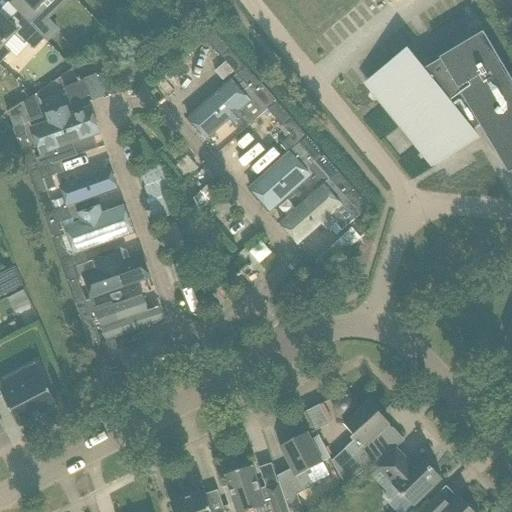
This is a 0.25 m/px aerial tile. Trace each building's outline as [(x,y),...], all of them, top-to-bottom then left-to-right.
[(48,0),(23,0),(35,13),(48,0)] [(469,6),(462,10),(468,20),(475,16),(469,6)] [(3,46),(13,35),(24,45),(37,32),(30,25),(18,13),(8,23),(0,14),(0,63),(11,53),(3,46)] [(57,32),(41,14),(30,25),(37,32),(46,42),(57,32)] [(234,72),(237,75),(246,67),(215,32),(206,40),(226,63),(234,72)] [(424,72),(407,51),(370,82),(433,159),(474,134),(472,131),(480,127),(508,174),(511,172),(511,80),(483,33),(440,59),(441,61),(424,72)] [(226,63),(215,72),(223,81),(234,72),(226,63)] [(264,113),(268,110),(276,102),(246,67),(237,75),(243,82),(260,101),(249,111),(257,119),(264,113)] [(3,69),(0,72),(0,86),(11,95),(20,83),(3,69)] [(186,119),(206,142),(230,121),(235,126),(244,118),(239,113),(251,102),(238,87),(243,82),(237,75),(186,119)] [(298,145),(307,137),(276,102),(268,110),(291,136),(280,146),(288,154),(290,153),(298,145)] [(31,127),(40,154),(98,134),(88,107),(70,114),(68,107),(43,116),(45,122),(31,127)] [(40,169),(28,136),(31,135),(27,124),(13,129),(29,173),(40,169)] [(307,137),(298,145),(314,163),(315,163),(320,169),(329,162),(307,137)] [(248,189),(270,213),(311,177),(290,153),(288,154),(248,189)] [(185,161),(174,171),(185,184),(196,174),(185,161)] [(29,173),(44,217),(55,213),(43,180),(57,175),(53,165),(46,167),(40,169),(29,173)] [(63,199),(66,208),(118,190),(110,169),(59,187),(63,199)] [(329,180),(352,206),(342,215),(350,224),(369,207),(338,172),(329,180)] [(171,180),(148,189),(152,201),(175,192),(171,180)] [(278,224),(298,245),(321,225),(327,231),(337,222),(332,217),(343,207),(323,185),(278,224)] [(208,186),(192,200),(198,207),(214,192),(208,186)] [(63,199),(54,202),(58,212),(67,209),(66,208),(63,199)] [(80,222),(64,228),(74,256),(84,252),(134,234),(124,206),(103,214),(100,206),(77,214),(80,222)] [(44,217),(59,261),(71,257),(70,257),(59,224),(72,219),(68,208),(67,209),(58,212),(55,213),(44,217)] [(259,240),(240,257),(251,270),(270,252),(259,240)] [(149,279),(141,256),(125,262),(121,263),(117,251),(94,259),(96,266),(98,271),(81,277),(90,300),(149,279)] [(59,261),(75,305),(86,301),(74,268),(88,263),(84,252),(74,256),(70,257),(71,257),(59,261)] [(15,269),(0,275),(0,298),(23,287),(15,269)] [(112,307),(96,312),(101,328),(106,342),(164,322),(159,308),(147,312),(142,296),(112,307)] [(94,323),(86,301),(75,305),(83,326),(94,323)] [(83,326),(91,349),(102,345),(94,323),(83,326)] [(112,375),(117,389),(179,368),(167,335),(119,352),(125,370),(112,375)] [(102,345),(91,349),(106,393),(117,389),(112,375),(105,356),(119,351),(115,340),(102,345)] [(34,362),(0,379),(0,391),(1,395),(3,397),(18,427),(57,407),(42,377),(34,362)] [(362,458),(369,468),(391,452),(377,436),(390,425),(369,402),(344,425),(353,435),(350,438),(353,442),(344,450),(355,462),(362,458)] [(331,421),(322,404),(320,404),(306,412),(315,430),(331,421)] [(312,474),(310,470),(323,464),(307,433),(280,447),(303,492),(313,487),(308,476),(312,474)] [(433,470),(421,458),(413,466),(396,449),(376,469),(413,508),(442,479),(440,478),(440,474),(435,469),(433,470)] [(338,475),(346,485),(369,468),(362,458),(355,462),(338,475)] [(289,511),(284,497),(279,483),(258,490),(256,484),(258,483),(252,467),(247,469),(246,466),(229,472),(230,474),(224,476),(228,486),(223,488),(229,506),(234,504),(236,511),(250,511),(255,511),(289,511)] [(449,506),(439,495),(447,487),(446,487),(424,508),(420,511),(473,511),(475,510),(469,503),(466,505),(459,497),(449,506)] [(284,497),(289,511),(303,511),(296,492),(284,497)] [(225,511),(224,511),(205,511),(199,494),(170,504),(173,511),(225,511)]
